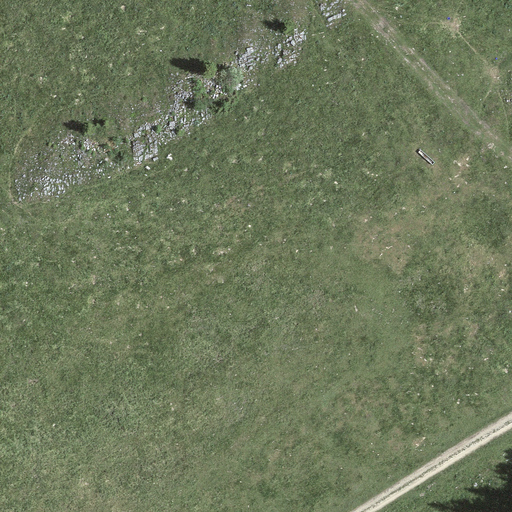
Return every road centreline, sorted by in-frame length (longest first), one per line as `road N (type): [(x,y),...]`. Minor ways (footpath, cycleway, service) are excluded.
road 1 (track): [(360,0),(511,159)]
road 2 (track): [(511,420),(364,511)]
